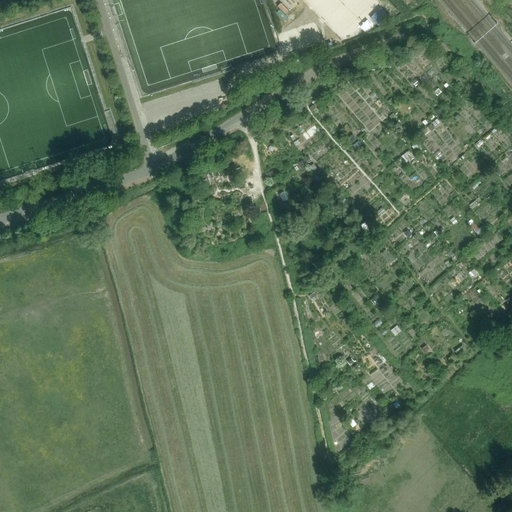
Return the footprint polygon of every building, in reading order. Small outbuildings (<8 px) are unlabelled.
[(380,0),(306,0),(345,37),(381,0),(380,0)] [(440,107),(435,110),(439,115),(443,111),(440,107)] [(353,134),(348,138),(352,143),(357,139),(353,134)] [(359,141),(353,146),(356,149),(362,145),(359,141)] [(207,171),(199,174),(203,188),(212,186),(207,171)] [(273,171),(267,174),(269,179),(276,176),(273,171)] [(472,219),(468,223),(470,225),(475,232),(479,229),(474,222),(472,219)] [(483,226),(476,232),(478,235),(486,229),(483,226)] [(386,250),(381,254),(390,264),(395,260),(386,250)] [(404,283),(398,288),(403,294),(409,289),(404,283)] [(397,326),(393,329),(397,334),(401,331),(397,326)] [(433,370),(428,374),(432,379),(437,375),(433,370)] [(352,419),(348,422),(353,428),(357,424),(352,419)]
